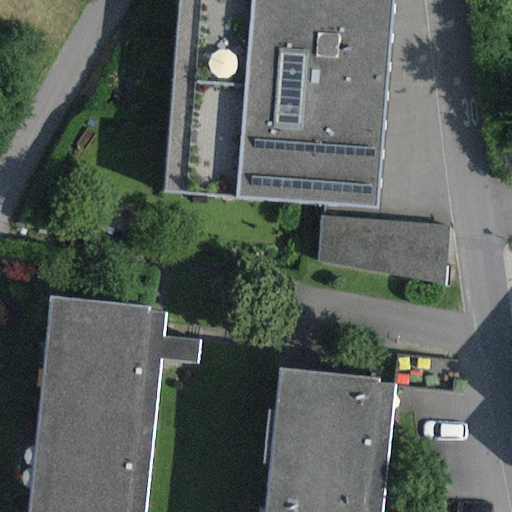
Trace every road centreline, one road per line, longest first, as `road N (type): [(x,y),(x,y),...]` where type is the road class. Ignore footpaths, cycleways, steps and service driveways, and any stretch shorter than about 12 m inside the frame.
road 1 (residential): [(460,0),(511,374)]
road 2 (residential): [(122,0),(19,179),(0,229)]
